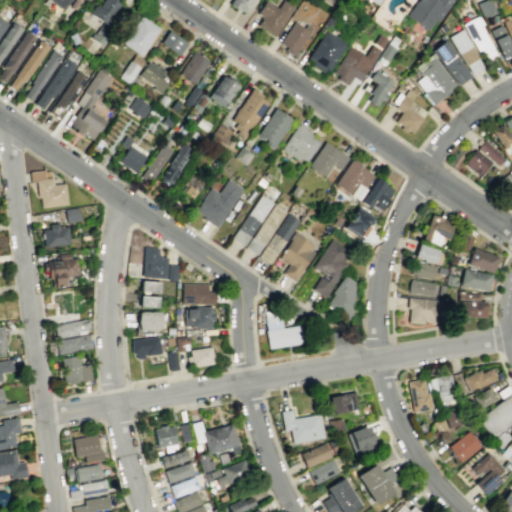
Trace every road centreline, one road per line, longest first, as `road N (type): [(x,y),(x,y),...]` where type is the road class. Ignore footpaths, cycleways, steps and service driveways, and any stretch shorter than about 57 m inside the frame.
road 1 (residential): [(511,86),(474,110),(433,154),(379,265),(375,359),(411,437),(467,511)]
road 2 (residential): [(511,339),(43,415)]
road 3 (tertiary): [(511,233),(169,0)]
road 4 (residential): [(55,511),(9,124)]
road 5 (residential): [(147,511),(119,426),(111,368),(109,261),(122,200)]
road 6 (residential): [(234,276),(0,117)]
road 7 (residential): [(295,511),(250,397),(234,276)]
road 8 (residential): [(375,359),(234,276)]
